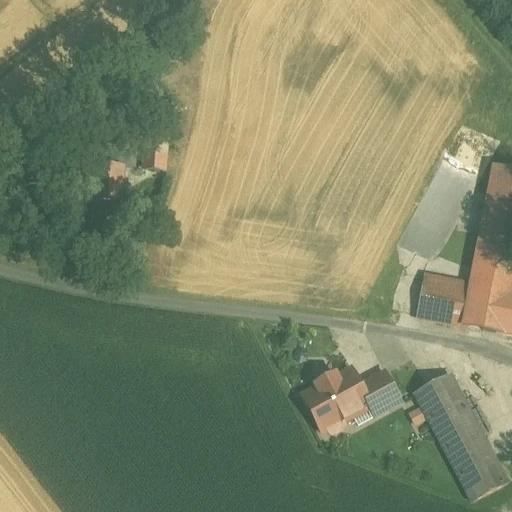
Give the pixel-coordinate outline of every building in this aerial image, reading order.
[(167,174),(169,142),(143,140),(141,173),(167,174)] [(123,203),(124,169),(79,167),(78,202),(123,203)] [(511,172),(497,170),(473,289),(511,295),(511,172)] [(511,295),(473,289),(426,280),(418,319),(505,335),(511,297),(511,295)] [(353,373),(304,399),(323,436),(327,434),(333,437),(346,431),(346,424),(371,410),(369,406),(370,405),(361,388),(353,373)] [(386,375),(361,388),(370,405),(369,406),(371,410),(376,419),(402,405),(386,375)] [(509,485),(452,378),(416,397),(473,505),(509,485)]
